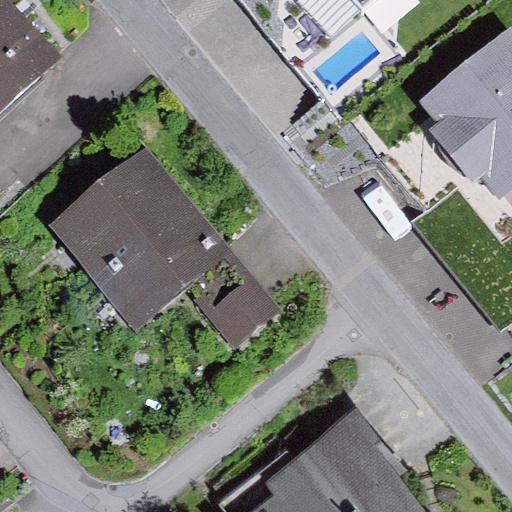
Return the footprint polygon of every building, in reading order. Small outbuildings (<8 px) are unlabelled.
[(9,0),(0,0),(0,119),(65,58),(9,0)] [(350,1),(349,0),(239,0),(285,55),(350,1)] [(349,0),(350,1),(357,9),(368,0),(349,0)] [(511,32),(424,102),(440,123),(430,131),(471,183),(482,174),(501,198),(511,189),(511,32)] [(145,147),(50,227),(135,327),(183,288),(230,248),(145,147)] [(482,174),(471,183),(416,226),(453,273),(511,227),(511,211),(501,198),(482,174)] [(511,239),(459,281),(500,334),(511,324),(511,239)] [(282,310),(230,248),(183,288),(235,350),(282,310)] [(290,446),(220,504),(226,511),(428,511),(400,478),(407,472),(354,409),(299,456),(290,446)]
